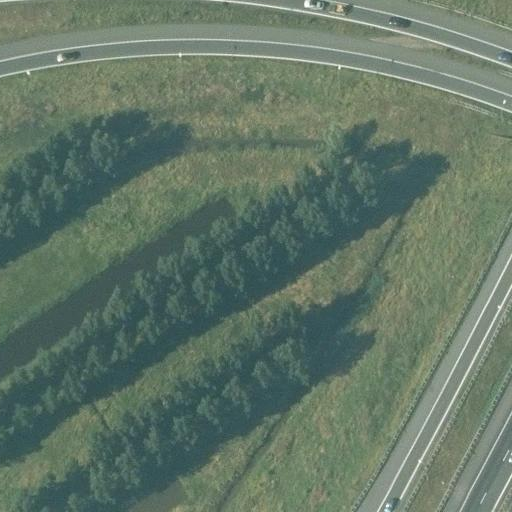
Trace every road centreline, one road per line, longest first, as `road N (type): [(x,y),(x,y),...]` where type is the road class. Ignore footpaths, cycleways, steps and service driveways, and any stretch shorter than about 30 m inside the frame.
road 1 (motorway): [(511,103),(370,65),(283,52),(94,54),(0,72)]
road 2 (motorway): [(511,265),(382,511)]
road 3 (motorway): [(511,61),(394,23),(266,0)]
